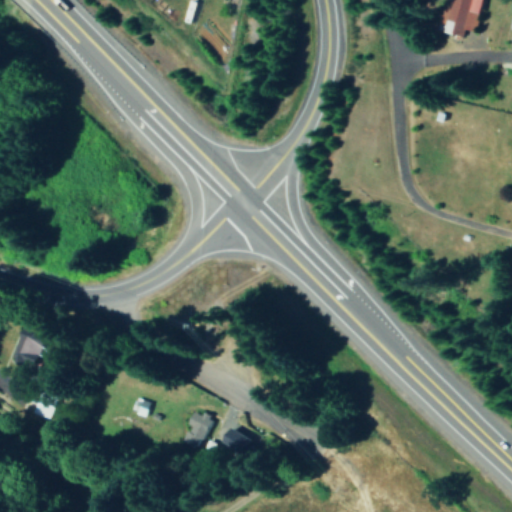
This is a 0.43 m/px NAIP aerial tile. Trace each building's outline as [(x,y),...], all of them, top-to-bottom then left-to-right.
[(448,0),(442,31),(462,35),(464,28),(477,31),(483,0),(448,0)] [(15,356),(37,366),(41,354),(51,358),(55,349),(45,345),(49,335),(28,326),(15,356)] [(59,394),(42,387),(33,411),(51,417),(59,394)] [(183,440),(201,447),(213,414),(203,411),(202,414),(194,411),(187,428),(183,440)] [(223,445),(242,457),(254,438),(234,427),(223,445)]
